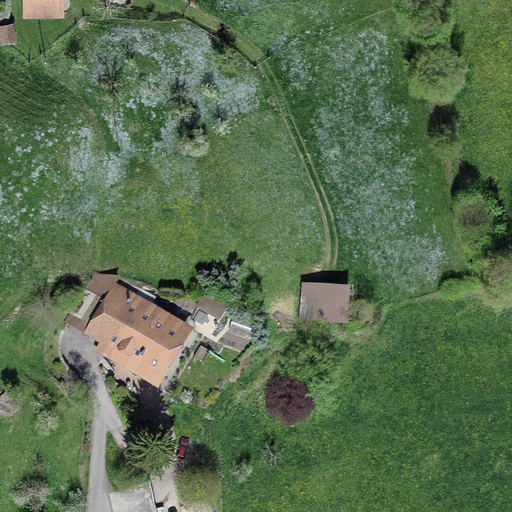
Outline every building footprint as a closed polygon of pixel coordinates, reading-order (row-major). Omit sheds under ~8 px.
[(17,0),(17,13),(58,12),(57,0),(17,0)] [(22,43),(16,25),(1,30),(6,48),(22,43)] [(90,334),(157,375),(183,332),(153,313),(149,320),(142,316),(153,297),(123,279),(90,334)] [(302,319),(352,322),(354,285),(304,282),(302,319)] [(109,494),(113,511),(147,511),(142,486),(109,494)]
